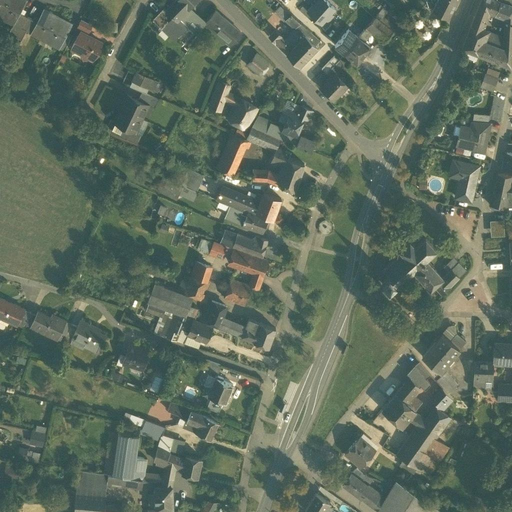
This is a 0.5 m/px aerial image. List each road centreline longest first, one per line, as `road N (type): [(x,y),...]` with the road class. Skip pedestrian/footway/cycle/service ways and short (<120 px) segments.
road 1 (residential): [(0,276),(95,301),(116,326),(271,378)]
road 2 (residential): [(283,331),(319,201),(355,137)]
road 3 (residential): [(437,313),(342,424),(315,474)]
road 4 (secondary): [(325,352),(390,162)]
road 5 (secondary): [(355,137),(221,0)]
road 6 (secondary): [(390,162),(470,0)]
road 7 (residential): [(511,90),(478,263)]
road 8 (residential): [(142,0),(88,108)]
